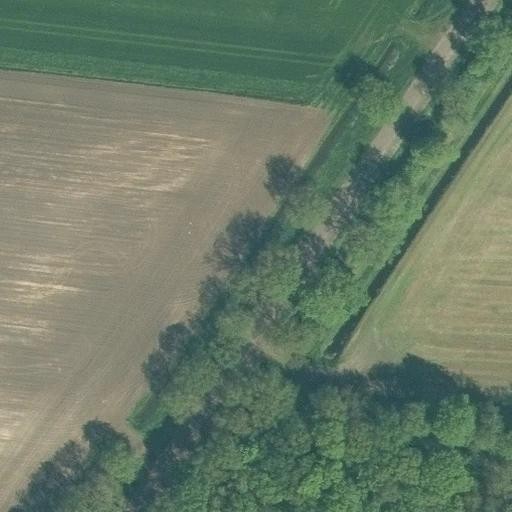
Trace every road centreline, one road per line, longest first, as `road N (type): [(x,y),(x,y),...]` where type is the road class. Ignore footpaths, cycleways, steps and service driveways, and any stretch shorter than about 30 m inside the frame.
road 1 (unclassified): [(130,511),(476,0)]
road 2 (track): [(511,452),(224,437),(192,421)]
